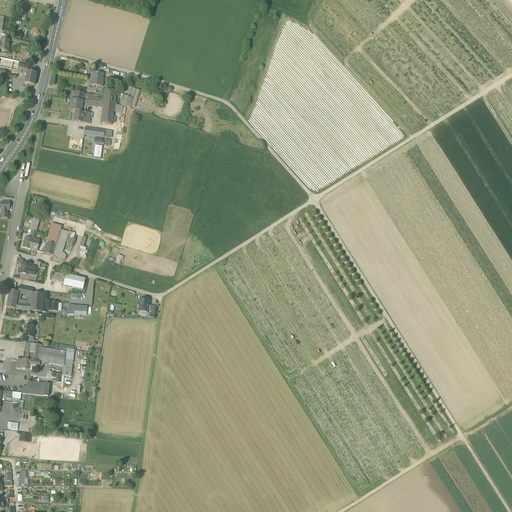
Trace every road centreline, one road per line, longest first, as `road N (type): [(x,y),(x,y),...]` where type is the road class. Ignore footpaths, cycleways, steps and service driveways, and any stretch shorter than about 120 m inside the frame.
road 1 (track): [(45,50),(228,103),(314,199)]
road 2 (track): [(314,199),(462,435)]
road 3 (track): [(314,199),(511,75)]
road 4 (track): [(160,297),(131,511)]
road 5 (track): [(160,297),(314,199)]
road 6 (primary): [(64,0),(41,94),(0,168)]
road 7 (unclassified): [(10,250),(160,297)]
road 8 (track): [(341,511),(462,435)]
